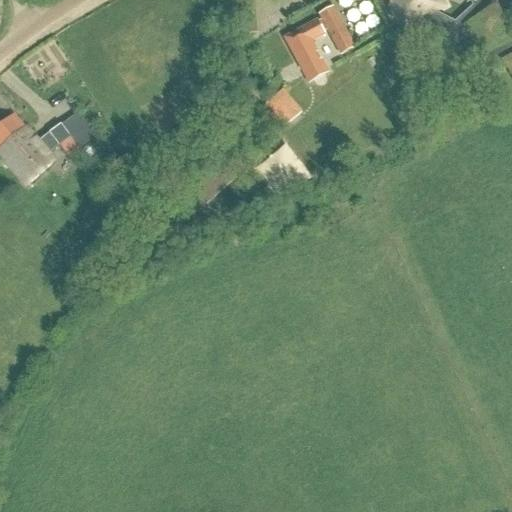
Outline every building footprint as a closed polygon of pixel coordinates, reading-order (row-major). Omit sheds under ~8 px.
[(246,0),(249,35),(258,34),(255,0),(246,0)] [(464,23),(441,14),(453,6),(449,0),(384,0),(403,34),(423,23),(475,78),(507,71),(511,81),(511,0),(462,0),(465,5),(470,14),(464,23)] [(316,21),(283,39),(284,41),(309,85),(328,74),(321,61),(319,63),(315,56),(314,55),(317,54),(311,43),(325,36),(324,33),(327,31),(341,56),(355,49),(334,11),(332,8),(318,16),(320,19),(322,22),(318,24),(317,22),(316,21)] [(266,106),(259,112),(277,134),(284,128),(302,113),(284,91),(266,106)] [(0,158),(28,188),(57,163),(51,155),(50,155),(60,147),(70,139),(61,127),(61,126),(38,143),(28,131),(27,132),(14,118),(0,130),(0,158)] [(237,179),(223,163),(185,197),(200,213),(237,179)]
